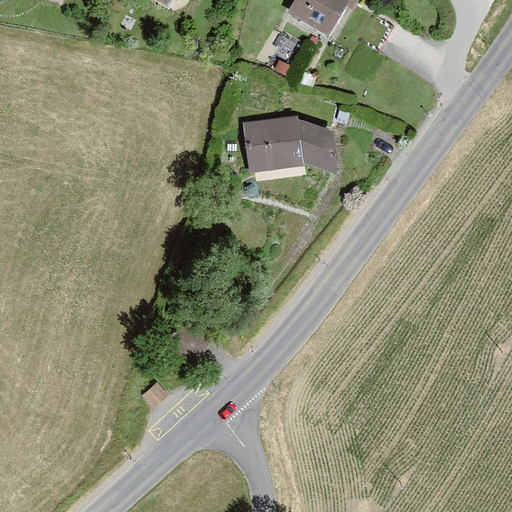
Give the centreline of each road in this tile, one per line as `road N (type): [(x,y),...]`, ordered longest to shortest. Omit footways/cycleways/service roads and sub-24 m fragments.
road 1 (tertiary): [(470,94),(319,301),(217,412)]
road 2 (tertiary): [(217,412),(106,511)]
